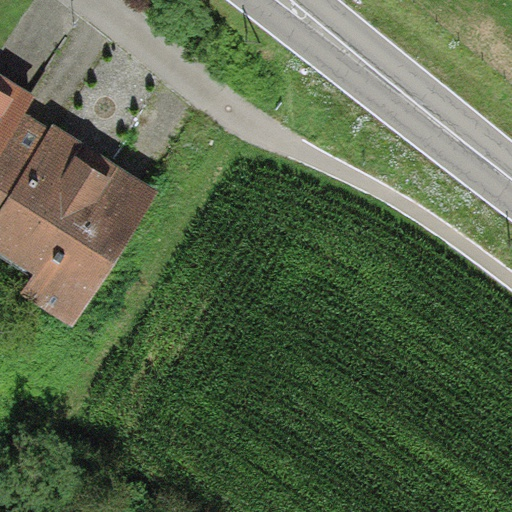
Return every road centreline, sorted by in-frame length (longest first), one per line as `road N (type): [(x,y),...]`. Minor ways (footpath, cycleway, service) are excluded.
road 1 (secondary): [(511,180),(287,0)]
road 2 (residential): [(261,128),(93,0)]
